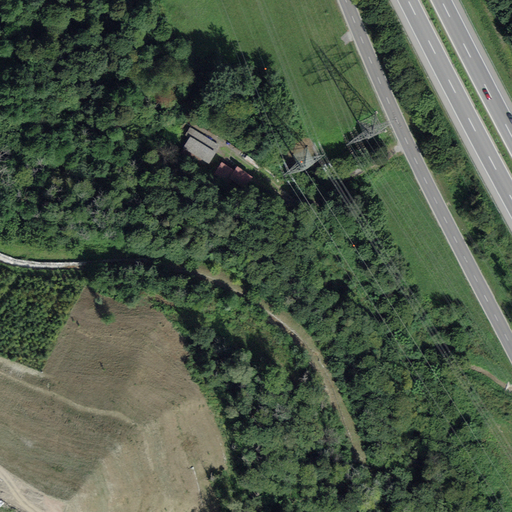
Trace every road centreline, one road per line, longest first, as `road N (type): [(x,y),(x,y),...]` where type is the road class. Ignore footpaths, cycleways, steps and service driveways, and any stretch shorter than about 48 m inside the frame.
road 1 (secondary): [(511,347),(405,142),(346,0)]
road 2 (motorway): [(407,0),(511,201)]
road 3 (motorway): [(511,137),(439,0)]
